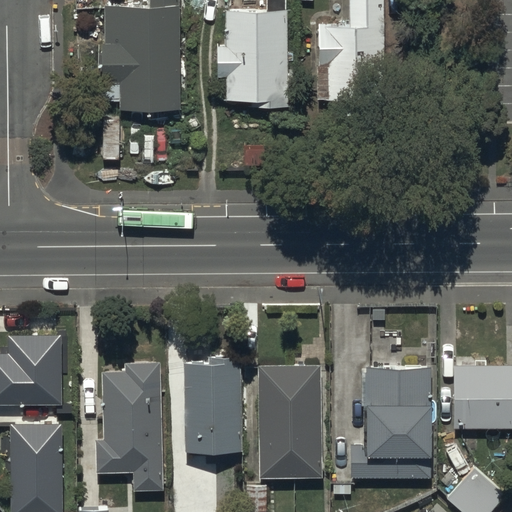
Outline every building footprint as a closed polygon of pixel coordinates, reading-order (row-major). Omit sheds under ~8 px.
[(97,115),(179,114),(178,10),(96,11),(97,115)] [(222,108),(284,108),(283,16),(221,17),(221,52),(211,52),(211,85),(222,85),(222,108)] [(312,33),(313,106),(395,105),(394,32),(312,33)] [(61,333),(8,333),(8,352),(0,351),(0,402),(62,402),(61,333)] [(178,454),(236,454),(236,357),(204,357),(204,364),(178,365),(178,454)] [(155,495),(155,367),(121,367),(121,374),(97,374),(97,443),(91,443),(91,485),(125,485),(125,495),(155,495)] [(255,482),(319,482),(318,368),(254,368),(255,482)] [(511,369),(453,370),(454,432),(511,431),(511,369)] [(364,447),(348,447),(348,482),(428,482),(428,457),(432,457),(431,372),(364,372),(364,447)] [(63,511),(62,422),(11,423),(12,511),(63,511)] [(448,503),(457,511),(499,511),(509,502),(477,472),(448,503)] [(241,511),(263,511),(263,490),(241,490),(241,511)]
